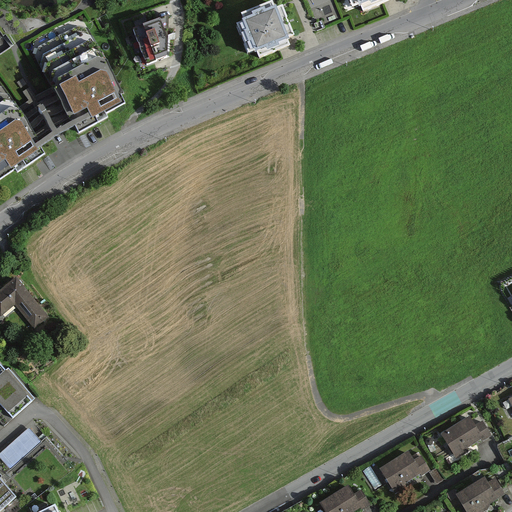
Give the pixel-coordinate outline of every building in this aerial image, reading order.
[(346,0),(350,9),(357,5),(361,14),(392,1),(391,0),(346,0)] [(279,8),(270,12),(266,3),(235,15),(239,24),(232,27),(244,56),(251,52),(255,61),(286,48),(283,40),(291,37),(279,8)] [(163,43),(155,22),(134,29),(143,54),(155,49),(159,59),(169,55),(165,43),(163,43)] [(68,129),(120,103),(82,27),(30,52),(68,129)] [(0,176),(38,153),(0,93),(0,176)] [(17,305),(36,329),(49,318),(19,279),(0,293),(0,310),(4,315),(17,305)] [(0,363),(0,401),(5,407),(0,411),(0,421),(5,427),(37,397),(12,369),(8,372),(0,363)] [(472,448),(470,444),(480,439),(481,441),(489,437),(481,422),(473,426),(469,419),(444,434),(457,457),(472,448)] [(29,427),(0,453),(0,456),(12,469),(42,440),(29,427)] [(410,484),(408,480),(421,472),(422,474),(430,468),(421,454),(414,458),(410,450),(381,468),(396,493),(410,484)] [(371,467),(365,470),(375,489),(381,485),(371,467)] [(436,467),(430,470),(437,483),(443,479),(436,467)] [(469,511),(478,511),(489,506),(487,502),(506,491),(496,474),(488,478),(485,473),(457,490),(456,487),(449,492),(452,497),(458,493),(469,511)] [(0,509),(15,495),(0,478),(0,509)] [(362,488),(355,492),(349,484),(321,501),(327,511),(352,511),(361,507),(363,509),(371,504),(362,488)]
